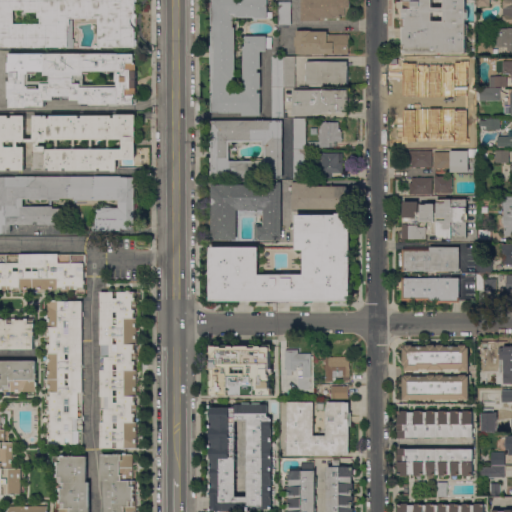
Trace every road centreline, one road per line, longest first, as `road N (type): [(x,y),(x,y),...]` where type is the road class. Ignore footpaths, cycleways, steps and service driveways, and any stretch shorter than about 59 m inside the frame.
road 1 (residential): [(376,511),(377,0)]
road 2 (secondary): [(175,0),(176,412)]
road 3 (residential): [(511,323),(175,324)]
